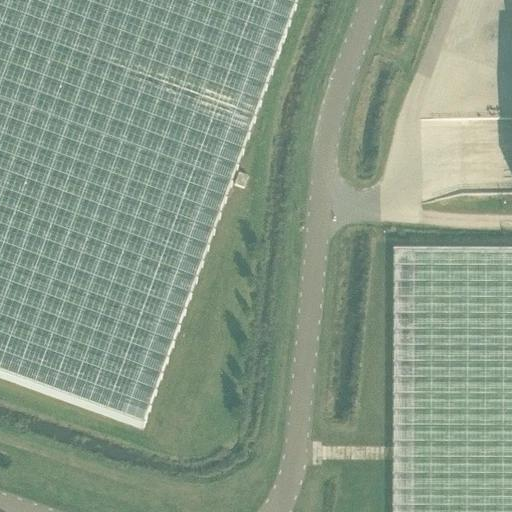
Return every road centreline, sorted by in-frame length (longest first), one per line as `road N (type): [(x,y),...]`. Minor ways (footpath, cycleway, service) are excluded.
road 1 (unclassified): [(372,0),(329,117),(311,342),(280,511)]
road 2 (unknown): [(322,207),(363,195),(387,170),(452,0)]
road 3 (track): [(511,223),(435,225),(322,207)]
